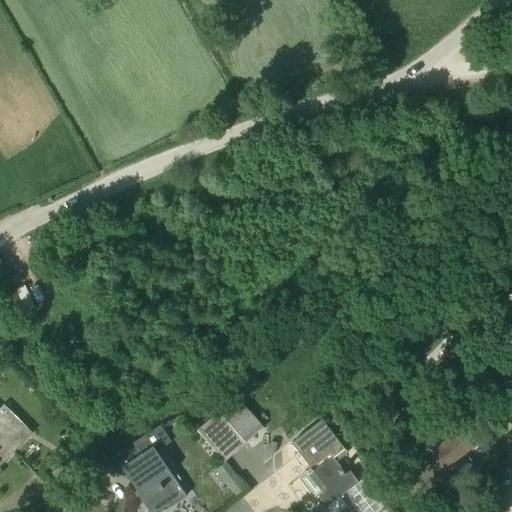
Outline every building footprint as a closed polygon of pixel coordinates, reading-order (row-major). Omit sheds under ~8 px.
[(511,271),(511,270),(503,277),(511,288),(511,271)] [(511,301),(492,318),(511,342),(511,301)] [(458,383),(474,366),(453,346),(426,374),(450,396),(461,386),(458,383)] [(26,438),(0,413),(0,451),(5,446),(12,453),(26,438)] [(195,432),(222,463),(243,445),(216,413),(195,432)] [(341,498),(359,484),(350,472),(346,475),(334,458),(345,450),(323,421),(292,444),(311,469),(298,479),(315,500),(319,497),(327,508),(328,507),(331,511),(340,511),(348,506),(341,498)] [(483,442),(469,423),(432,450),(445,470),(483,442)] [(186,496),(156,452),(171,442),(160,425),(104,463),(106,466),(110,465),(114,465),(118,466),(122,469),(150,511),(162,511),(166,510),(167,511),(190,511),(193,510),(185,497),(186,496)] [(98,467),(87,451),(52,475),(63,491),(98,467)] [(246,488),(225,462),(215,470),(235,496),(246,488)] [(441,472),(429,481),(435,490),(447,481),(441,472)]
